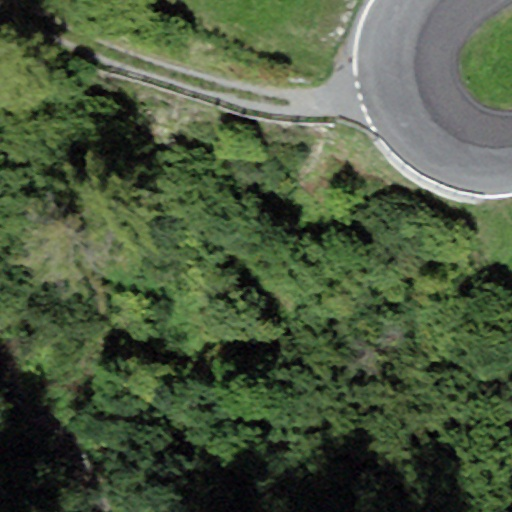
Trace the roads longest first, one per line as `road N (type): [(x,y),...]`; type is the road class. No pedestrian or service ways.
road 1 (track): [(378,66),(286,82),(222,77),(0,6)]
road 2 (tertiary): [(394,0),(376,39),(378,66),(407,115),(463,145),(511,146)]
